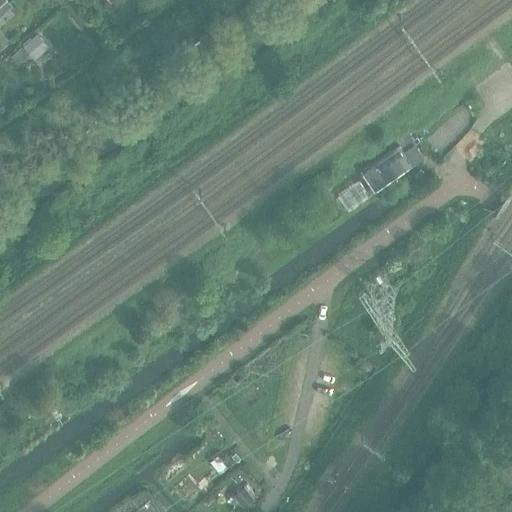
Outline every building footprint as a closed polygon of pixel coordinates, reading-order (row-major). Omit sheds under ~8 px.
[(6,0),(0,0),(0,14),(11,5),(6,0)] [(36,32),(21,45),(33,58),(48,45),(36,32)] [(20,46),(9,56),(17,64),(27,54),(20,46)] [(431,107),(389,135),(394,143),(361,168),(375,188),(408,164),(450,135),(431,107)] [(369,193),(358,179),(337,195),(348,209),(369,193)] [(255,498),(245,486),(234,495),(244,507),(255,498)]
